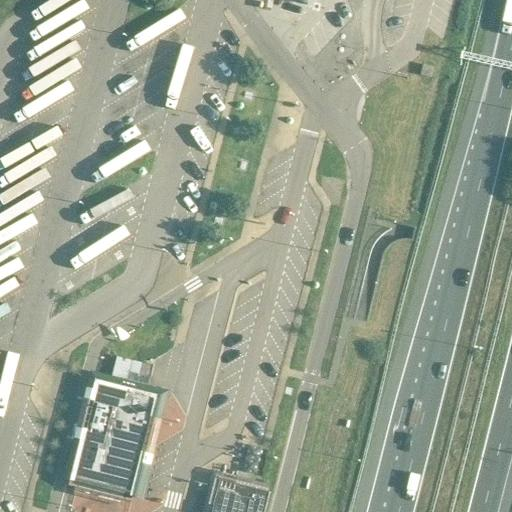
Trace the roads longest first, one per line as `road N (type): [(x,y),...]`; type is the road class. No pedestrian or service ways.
road 1 (motorway): [(511,46),(393,511)]
road 2 (motorway): [(480,511),(511,389)]
